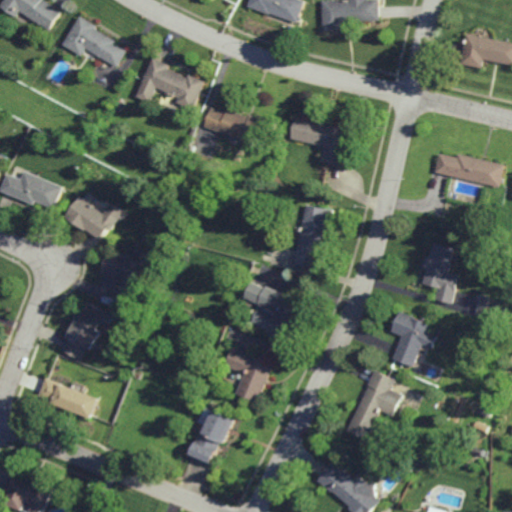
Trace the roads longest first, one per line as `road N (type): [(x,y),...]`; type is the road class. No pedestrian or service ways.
road 1 (residential): [(257,511),(367,280),(433,0)]
road 2 (residential): [(511,119),(305,71),(137,0)]
road 3 (residential): [(222,511),(0,421)]
road 4 (residential): [(0,235),(41,258),(48,279),(0,404)]
